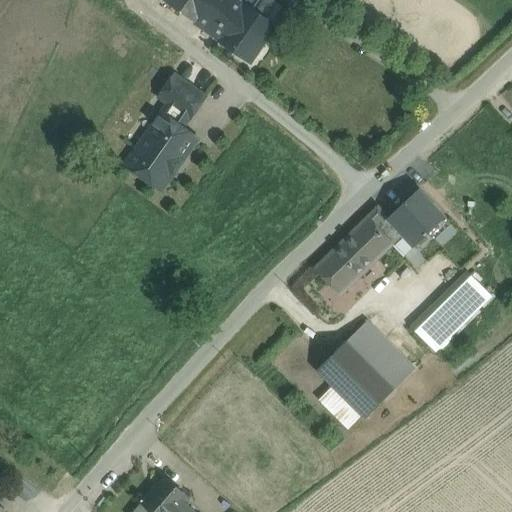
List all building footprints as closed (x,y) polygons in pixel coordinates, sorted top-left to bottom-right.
[(167,0),(165,3),(195,23),(195,22),(211,0),(167,0)] [(221,40),(244,7),(233,0),(211,0),(195,22),(195,23),(221,40)] [(244,7),(221,40),(220,41),(250,62),(275,27),(244,6),(244,7)] [(205,97),(175,76),(160,98),(169,105),(162,115),(183,129),(205,97)] [(162,115),(153,128),(154,129),(139,151),(136,149),(125,165),(162,191),(174,175),(171,173),(181,159),(182,160),(197,139),(183,129),(162,115)] [(389,218),(388,219),(414,247),(445,218),(418,190),(389,218)] [(414,247),(388,219),(389,218),(378,207),(367,218),(392,244),(404,256),(414,247)] [(392,244),(367,218),(314,269),(315,269),(341,295),(392,244)] [(468,271),(444,294),(468,318),(491,295),(468,271)] [(444,294),(410,327),(434,351),(468,318),(444,294)] [(367,321),(316,371),(364,419),(415,369),(367,321)] [(165,479),(145,502),(142,499),(141,501),(143,503),(135,511),(193,511),(183,503),(187,498),(165,479)]
